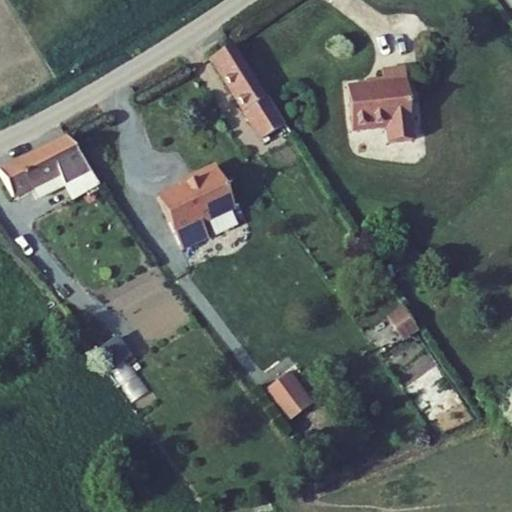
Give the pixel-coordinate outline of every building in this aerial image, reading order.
[(238,38),(217,52),(267,126),(288,111),(238,38)] [(362,76),(366,116),(400,113),(402,129),(425,128),(418,57),(396,59),(397,73),(362,76)] [(292,117),(288,111),(267,126),(270,131),(292,117)] [(75,131),(3,166),(18,194),(68,169),(77,181),(100,165),(75,131)] [(210,171),(177,189),(205,240),(230,226),(223,213),(256,195),(232,154),(208,167),(210,171)] [(404,305),(386,313),(398,339),(416,331),(404,305)] [(94,350),(130,402),(149,389),(114,336),(94,350)] [(309,367),(295,378),(311,400),(325,389),(309,367)] [(295,378),(283,387),(300,409),(311,400),(295,378)]
